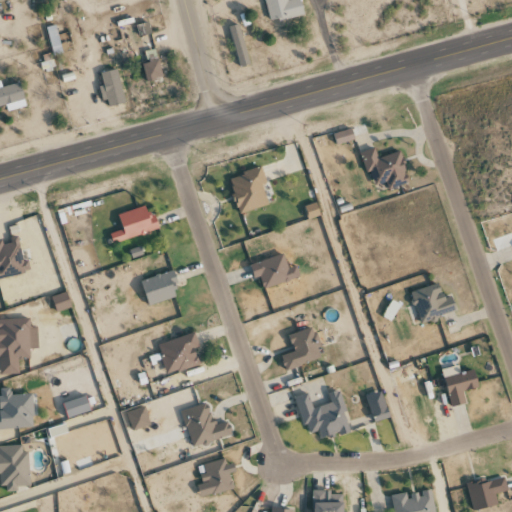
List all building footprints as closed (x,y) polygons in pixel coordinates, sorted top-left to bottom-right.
[(304,15),(300,0),(287,0),(286,0),(264,0),(270,23),(304,15)] [(46,28),(53,56),(63,54),(56,25),(46,28)] [(249,65),(240,25),(230,27),(240,67),(249,65)] [(146,81),(162,79),(156,50),(146,52),(148,63),(143,64),(146,81)] [(110,108),(126,104),(117,70),(101,74),(110,108)] [(0,107),(6,106),(7,112),(26,107),(20,83),(2,88),(0,82),(0,107)] [(355,139),(351,128),(334,134),(337,145),(355,139)] [(362,152),(373,188),(387,183),(388,188),(410,181),(401,151),(378,158),(375,148),(362,152)] [(268,205),(261,184),(266,182),(262,167),(228,177),(240,214),(268,205)] [(308,219),(320,216),(317,202),(305,206),(308,219)] [(114,244),(158,229),(150,204),(118,214),(123,229),(110,234),(114,244)] [(0,240),(0,278),(31,273),(29,262),(23,262),(19,239),(3,242),(3,240),(0,240)] [(289,269),(283,254),(250,265),(255,278),(260,277),(264,289),(300,277),(296,266),(289,269)] [(147,304),(179,298),(174,272),(143,278),(147,304)] [(420,324),(457,312),(453,296),(444,299),(439,283),(410,292),(420,324)] [(73,307),(67,292),(52,297),(57,312),(73,307)] [(399,303),(390,300),(384,318),(393,321),(399,303)] [(20,374),(19,359),(31,358),(30,349),(39,348),(38,328),(31,328),(31,318),(0,319),(0,373),(0,375),(20,374)] [(289,335),(294,351),(281,356),(286,370),(323,358),(312,327),(289,335)] [(158,343),(166,374),(201,365),(196,347),(199,347),(196,333),(158,343)] [(451,407),(466,403),(464,392),(480,388),(476,370),(459,373),(458,366),(442,369),(451,407)] [(0,429),(35,427),(33,394),(12,395),(11,388),(1,389),(1,396),(0,396),(0,429)] [(295,398),(307,434),(318,431),(321,440),(351,430),(337,391),(328,394),(331,403),(313,409),(308,393),(295,398)] [(367,395),(373,422),(389,418),(384,392),(367,395)] [(91,412),(88,397),(64,402),(67,417),(91,412)] [(232,436),(229,422),(213,425),(208,404),(182,410),(190,446),(232,436)] [(133,432),(151,425),(144,406),(126,413),(133,432)] [(48,429),(51,438),(68,432),(65,424),(48,429)] [(28,452),(22,452),(22,445),(0,446),(0,489),(18,489),(18,486),(30,486),(28,452)] [(227,466),(225,459),(197,467),(202,483),(197,484),(201,498),(233,489),(229,475),(237,473),(234,463),(227,466)] [(498,506),(495,494),(507,491),(504,477),(466,485),(472,511),(498,506)] [(392,511),(434,511),(432,490),(408,494),(408,493),(390,495),(392,511)] [(312,511),(343,511),(344,493),(313,492),(312,511)]
